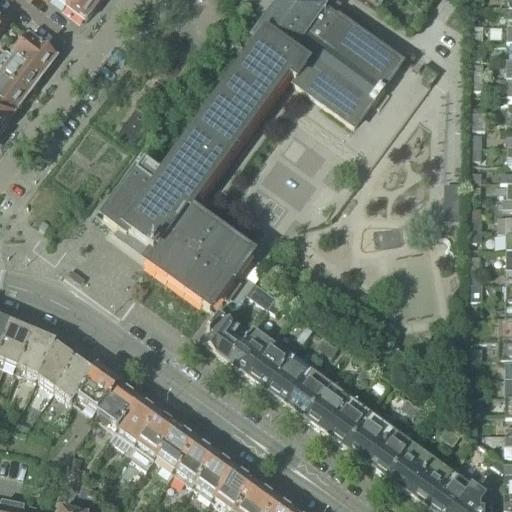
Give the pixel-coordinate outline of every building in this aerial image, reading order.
[(50,0),(85,26),(101,5),(94,0),(50,0)] [(416,71),(320,0),(286,0),(257,40),(237,24),(138,157),(143,169),(117,204),(112,205),(108,210),(109,215),(102,225),(116,235),(115,236),(117,238),(118,237),(125,241),(126,239),(132,243),(133,242),(149,253),(148,254),(151,256),(149,260),(151,262),(146,270),(225,324),(266,267),(206,224),(299,95),(366,142),(396,98),(407,82),(416,71)] [(473,0),(474,10),(481,10),(481,0),(473,0)] [(511,24),(511,14),(507,14),(502,14),(502,24),(511,24)] [(497,49),(508,50),(511,49),(511,40),(497,40),(497,49)] [(39,83),(41,84),(48,75),(56,64),(27,42),(18,53),(14,50),(7,59),(12,62),(39,83)] [(473,66),(474,66),(482,66),(482,54),(474,54),(473,54),(473,66)] [(0,66),(0,83),(26,103),(41,84),(39,83),(12,62),(5,70),(0,66)] [(0,110),(14,118),(20,111),(26,103),(0,83),(0,110)] [(0,137),(9,125),(8,125),(12,120),(14,120),(14,119),(14,118),(0,110),(0,137)] [(472,118),(472,119),(472,136),(482,136),(482,119),(472,118)] [(481,153),(479,153),(471,153),(471,171),(481,171),(481,153)] [(497,188),(506,188),(511,188),(511,179),(497,180),(497,188)] [(453,227),(459,227),(460,190),(444,190),(443,227),(453,227)] [(511,215),(511,205),(506,206),(501,206),(501,215),(511,215)] [(504,240),(504,241),(511,240),(511,223),(497,223),(496,240),(504,240)] [(470,224),(470,242),(480,242),(480,236),(480,224),(470,224)] [(366,234),(367,247),(399,246),(398,232),(366,234)] [(470,278),(478,278),(478,262),(470,262),(470,278)] [(511,275),(504,275),(503,292),(511,291),(511,275)] [(511,291),(503,292),(503,308),(511,308),(511,291)] [(256,311),(264,317),(272,306),(264,300),(256,311)] [(274,304),(274,305),(266,315),(273,320),(281,309),(274,304)] [(511,308),(503,308),(503,328),(511,327),(511,308)] [(198,348),(227,369),(247,342),(218,321),(206,336),(207,336),(198,348)] [(0,353),(9,332),(0,327),(0,353)] [(497,328),(497,347),(511,347),(511,327),(503,328),(497,328)] [(0,378),(3,371),(16,377),(32,341),(17,335),(17,336),(10,333),(11,332),(9,332),(0,353),(0,378)] [(310,336),(304,332),(295,344),(301,348),(310,336)] [(227,369),(246,383),(270,350),(251,336),(247,342),(227,369)] [(25,381),(35,385),(54,351),(39,344),(39,345),(32,342),(32,341),(16,377),(14,381),(23,385),(25,381)] [(314,356),(321,361),(329,350),(322,345),(314,356)] [(503,366),(503,367),(511,367),(511,347),(497,347),(497,366),(503,366)] [(246,383),(266,397),(290,364),(270,350),(246,383)] [(329,350),(321,361),(328,366),(336,355),(329,350)] [(35,386),(52,398),(75,366),(54,351),(35,385),(35,386)] [(266,397),(285,411),(309,378),(290,364),(266,397)] [(70,412),(73,408),(93,379),(75,366),(52,398),(70,412)] [(511,375),(511,367),(503,367),(503,375),(511,375)] [(352,384),(360,389),(367,378),(360,373),(352,384)] [(86,418),(96,425),(119,392),(109,385),(96,376),(93,379),(73,408),(86,418)] [(285,411),(304,425),(328,392),(309,378),(285,411)] [(367,378),(360,389),(367,394),(375,383),(367,378)] [(511,398),(511,399),(511,405),(511,404),(511,385),(503,386),(503,393),(511,393),(511,398)] [(96,425),(114,438),(138,406),(132,402),(133,400),(122,392),(121,394),(119,392),(96,425)] [(304,425),(324,439),(348,406),(328,392),(304,425)] [(468,406),(479,406),(480,396),(468,395),(468,406)] [(397,415),(404,421),(412,410),(405,404),(397,415)] [(110,445),(129,459),(159,419),(147,409),(145,411),(138,406),(114,438),(110,445)] [(324,439),(346,455),(370,422),(348,406),(324,439)] [(412,410),(404,421),(411,426),(419,415),(412,410)] [(468,415),(468,423),(480,423),(480,415),(468,415)] [(145,478),(153,467),(177,434),(170,429),(171,427),(159,419),(129,459),(126,464),(145,478)] [(346,455),(367,470),(391,437),(370,422),(346,455)] [(42,438),(51,440),(57,433),(49,428),(42,438)] [(437,442),(444,447),(451,438),(444,433),(437,442)] [(167,489),(173,481),(197,446),(185,437),(184,439),(177,434),(153,467),(160,471),(154,479),(167,489)] [(511,434),(495,434),(495,443),(511,443),(511,434)] [(367,470),(387,485),(411,451),(391,437),(367,470)] [(451,438),(444,447),(451,453),(458,443),(451,438)] [(173,481),(191,494),(215,462),(208,457),(210,455),(197,446),(173,481)] [(387,485),(407,499),(431,466),(411,451),(387,485)] [(486,473),(488,470),(493,464),(486,458),(479,468),(486,473)] [(191,494),(210,507),(235,473),(223,465),(222,467),(215,462),(191,494)] [(74,511),(82,481),(76,480),(80,464),(72,463),(69,479),(71,480),(63,511),(74,511)] [(493,464),(488,470),(503,481),(503,470),(502,470),(493,464)] [(407,499),(424,511),(427,511),(450,480),(431,466),(407,499)] [(511,470),(503,470),(503,481),(511,480),(511,470)] [(210,507),(216,511),(237,511),(254,490),(247,485),(248,483),(235,473),(210,507)] [(427,511),(457,511),(470,495),(450,480),(427,511)] [(511,480),(503,481),(502,499),(511,499),(511,480)] [(237,511),(273,511),(279,505),(266,496),(265,498),(254,490),(237,511)] [(91,511),(95,507),(103,496),(81,491),(76,511),(91,511)] [(470,495),(457,511),(478,511),(484,504),(470,495)] [(502,511),(511,511),(511,499),(502,499),(502,511)]
